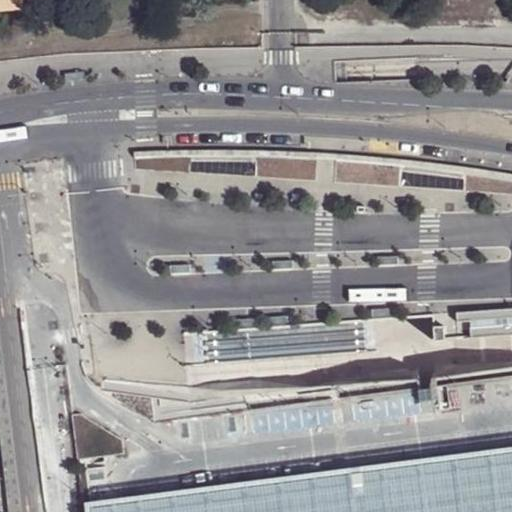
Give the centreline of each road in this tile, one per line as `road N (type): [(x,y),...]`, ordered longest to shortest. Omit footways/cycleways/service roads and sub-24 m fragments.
road 1 (unclassified): [(0,208),(30,511)]
road 2 (tertiary): [(0,115),(135,93),(285,94)]
road 3 (tertiary): [(285,94),(511,102)]
